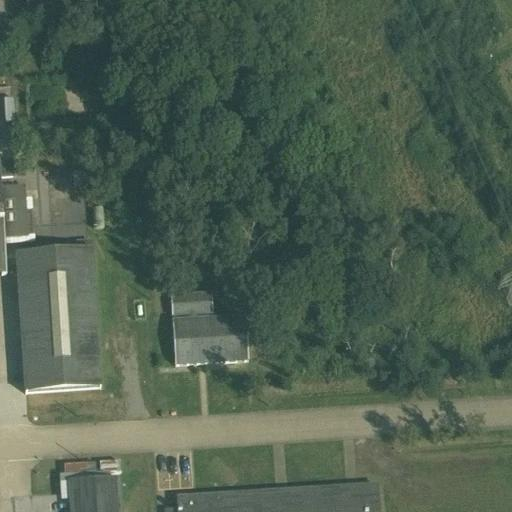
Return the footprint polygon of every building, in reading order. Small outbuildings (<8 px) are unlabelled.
[(14,124),(13,101),(4,101),(5,125),(14,124)] [(0,274),(8,274),(6,239),(30,237),(26,184),(15,185),(1,186),(0,176),(0,274)] [(15,253),(25,394),(104,388),(93,247),(15,253)] [(172,320),(175,367),(249,363),(246,316),(198,319),(198,316),(213,315),(212,293),(171,296),(172,318),(188,317),(189,319),(172,320)] [(70,511),(122,511),(121,477),(106,478),(106,474),(121,473),(120,461),(100,462),(101,472),(96,472),(95,463),(64,465),(65,474),(59,474),(61,501),(69,500),(70,511)] [(381,511),(380,485),(176,496),(176,502),(164,503),(164,511),(381,511)]
